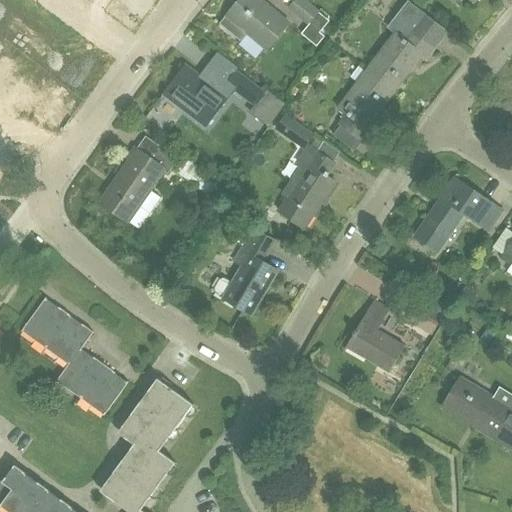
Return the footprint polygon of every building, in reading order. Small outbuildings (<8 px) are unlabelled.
[(262,0),(239,0),(221,23),(242,40),(248,33),(269,49),(290,23),(262,0)] [(320,32),(332,18),(323,9),(322,11),(308,0),(295,0),(289,8),(310,25),(320,32)] [(397,33),(369,71),(396,91),(423,56),(427,59),(436,47),(437,48),(451,31),(421,9),(401,35),(397,33)] [(186,65),(165,93),(166,93),(186,109),(208,125),(229,98),(186,65)] [(270,96),(267,94),(268,92),(238,68),(226,83),(257,107),(258,106),(261,107),(270,96)] [(369,71),(340,109),(349,115),(342,125),(365,142),(373,131),(369,127),(396,91),(369,71)] [(0,147),(18,123),(0,109),(0,147)] [(305,147),(314,135),(290,118),(282,131),(305,147)] [(337,164),(335,162),(341,152),(325,141),(318,151),(311,147),(301,162),(309,167),(281,210),(307,227),(336,182),(328,177),(337,164)] [(131,159),(101,202),(129,221),(151,190),(164,170),(168,173),(178,159),(160,146),(152,157),(139,148),(138,147),(136,146),(128,158),(131,159)] [(202,181),(208,163),(193,158),(186,176),(202,181)] [(503,209),(456,178),(417,236),(439,251),(465,212),(490,229),(503,209)] [(221,278),(215,288),(216,291),(225,296),(224,297),(254,315),(280,271),(263,261),(270,250),(275,241),(255,229),(249,237),(236,260),(244,264),(233,282),(225,277),(221,278)] [(511,242),(502,257),(511,264),(511,242)] [(323,314),(328,305),(311,295),(306,304),(323,314)] [(47,348),(71,314),(47,297),(23,330),(47,348)] [(375,300),(349,346),(392,371),(406,346),(379,330),(391,309),(375,300)] [(69,364),(83,348),(95,331),(71,314),(47,348),(69,364)] [(83,348),(69,364),(58,380),(81,397),(106,364),(83,348)] [(106,364),(81,397),(105,415),(130,381),(106,364)] [(177,427),(195,404),(159,377),(142,401),(177,427)] [(511,393),(501,387),(495,398),(461,378),(444,407),(511,447),(511,393)] [(125,424),(141,435),(160,450),(177,427),(142,401),(125,424)] [(121,464),(156,490),(177,462),(160,450),(141,435),(121,464)] [(139,511),(156,490),(121,464),(101,490),(130,511),(139,511)] [(27,472),(3,506),(11,511),(33,511),(49,489),(27,472)] [(0,509),(15,489),(0,477),(0,509)] [(33,511),(67,511),(72,505),(49,489),(33,511)]
